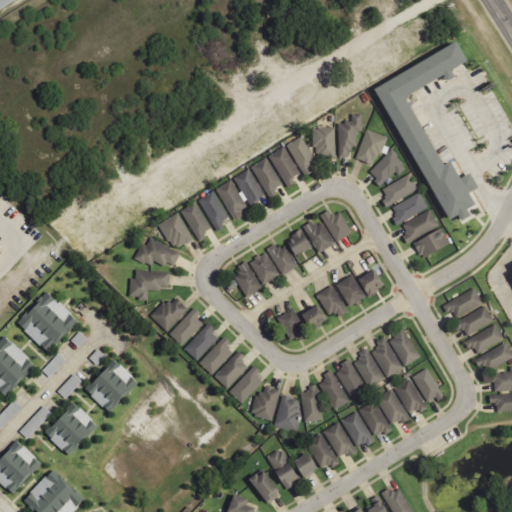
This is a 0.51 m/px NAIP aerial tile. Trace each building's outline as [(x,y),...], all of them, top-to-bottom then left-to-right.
[(0,0),(0,8),(14,0),(0,0)] [(455,39),(465,60),(450,70),(453,77),(445,80),(443,76),(404,96),(441,163),(449,161),(459,178),(467,172),(475,187),(470,191),(476,203),(467,207),(469,213),(462,221),(459,216),(451,221),(372,89),(455,39)] [(349,158),(349,150),(358,149),(357,132),(363,132),(363,115),(345,116),(345,125),(339,125),(339,158),(349,158)] [(335,128),(313,128),(314,158),(336,157),(335,128)] [(386,136),(366,130),(357,160),(376,166),(386,136)] [(305,175),(287,144),(301,136),(316,161),(310,165),(311,166),(309,168),(311,171),(305,175)] [(288,185),(269,154),(283,146),(299,171),(293,175),(294,176),(292,178),(294,181),(288,185)] [(395,173),(399,177),(408,169),(392,151),(368,172),(381,186),(395,173)] [(270,196),(251,165),(265,157),(281,182),(274,186),(275,188),(273,189),(276,192),(270,196)] [(252,207),(233,177),(247,168),(263,193),(257,197),(257,199),(255,200),(258,203),(252,207)] [(386,204),(417,186),(408,172),(383,187),(386,193),(385,194),(386,196),(382,198),(386,204)] [(235,218),(216,187),(230,178),(246,204),(240,208),(241,209),(239,210),(241,214),(235,218)] [(217,229),(199,198),(213,190),(228,215),(222,219),(223,220),(221,222),(223,225),(217,229)] [(395,223),(426,205),(418,191),(392,206),(396,212),(394,213),(395,215),(392,217),(395,223)] [(199,240),(180,210),(194,201),(210,226),(204,230),(205,232),(203,233),(205,236),(199,240)] [(338,208),(321,216),(334,242),(351,233),(338,208)] [(406,241),(437,223),(429,209),(403,224),(407,230),(405,231),(407,233),(403,235),(406,241)] [(193,241),(181,213),(160,222),(172,250),(193,241)] [(317,252),(333,246),(323,222),(314,226),(312,221),(306,224),(317,252)] [(292,256),(309,246),(300,230),(284,239),(287,245),(278,250),(274,243),(265,248),(281,275),(298,266),(292,256)] [(180,251),(145,238),(136,261),(152,267),(154,261),(174,269),(180,251)] [(248,263),(262,285),(279,275),(265,252),(248,263)] [(244,297),(261,289),(248,261),(237,266),(240,274),(235,277),(244,297)] [(356,279),(367,297),(383,288),(372,269),(356,279)] [(148,299),(148,289),(169,290),(170,272),(135,272),(135,280),(130,279),(129,299),(148,299)] [(365,299),(354,275),(336,283),(347,307),(365,299)] [(345,310),(332,285),(316,294),(329,319),(345,310)] [(443,304),(474,286),(482,301),(456,315),(453,309),(451,310),(450,308),(446,310),(443,304)] [(20,324),(50,351),(78,320),(48,292),(20,324)] [(150,316),(166,332),(187,309),(176,298),(169,305),(164,301),(150,316)] [(308,331),(325,323),(317,305),(300,313),(308,331)] [(454,322),(485,305),(493,319),(467,334),(464,327),(462,328),(461,326),(457,328),(454,322)] [(194,307),(170,333),(182,344),(202,322),(197,317),(198,316),(196,314),(199,311),(194,307)] [(290,343),(307,335),(294,309),(278,317),(290,343)] [(209,321),(185,347),(197,359),(217,337),(212,332),(213,331),(211,329),(214,326),(209,321)] [(464,340),(495,323),(503,337),(478,352),(474,345),(472,346),(471,344),(468,346),(464,340)] [(401,326),(420,356),(406,365),(390,339),(396,336),(395,334),(398,333),(395,329),(401,326)] [(0,341),(0,387),(8,395),(36,364),(5,336),(0,341)] [(225,336),(200,362),(212,373),(233,352),(227,347),(229,345),(227,344),(230,341),(225,336)] [(383,337),(401,367),(387,376),(372,350),(378,347),(377,345),(379,344),(377,340),(383,337)] [(474,358),(505,340),(511,351),(511,356),(488,369),(484,363),(483,364),(481,362),(478,364),(474,358)] [(365,346),(383,377),(369,386),(354,360),(360,356),(359,355),(361,354),(359,350),(365,346)] [(239,350),(215,376),(227,387),(247,366),(242,361),(243,359),(241,358),(244,355),(239,350)] [(138,379),(115,356),(88,384),(111,407),(138,379)] [(347,357),(366,388),(352,396),(336,371),(343,367),(342,366),(344,364),(341,361),(347,357)] [(254,364),(230,390),(242,401),(262,380),(257,375),(258,373),(257,372),(259,369),(254,364)] [(445,397),(426,366),(412,375),(427,400),(434,397),(435,398),(437,397),(439,400),(445,397)] [(511,366),(510,366),(510,373),(492,373),(493,391),(511,390),(511,366)] [(330,369),(349,399),(335,408),(320,383),(326,379),(325,377),(327,376),(325,373),(330,369)] [(428,408),(409,378),(395,387),(410,412),(417,408),(418,410),(420,408),(422,412),(428,408)] [(301,393),(303,421),(320,420),(319,386),(308,386),(308,393),(301,393)] [(272,421),(281,391),(265,387),(263,393),(257,391),(250,415),(272,421)] [(410,420),(392,389),(378,398),(393,423),(399,419),(400,421),(402,420),(405,423),(410,420)] [(511,393),(488,395),(488,405),(496,404),(496,412),(511,411),(511,393)] [(303,401),(282,395),(273,425),(294,431),(303,401)] [(393,430),(374,399),(360,408),(376,433),(382,429),(383,431),(385,430),(387,433),(393,430)] [(97,424),(74,402),(47,430),(70,452),(97,424)] [(374,440),(355,410),(341,419),(356,444),(363,440),(364,442),(366,440),(368,444),(374,440)] [(356,452),(337,421),(323,430),(339,455),(345,451),(346,453),(348,452),(350,455),(356,452)] [(340,463),(321,433),(307,442),(323,467),(329,463),(330,465),(332,464),(334,467),(340,463)] [(40,463),(17,440),(0,457),(0,478),(13,491),(40,463)] [(289,462),(283,449),(267,456),(281,487),(317,471),(309,453),(289,462)] [(53,468),(25,499),(39,511),(70,511),(84,497),(53,468)] [(249,481),(265,504),(280,494),(263,471),(249,481)] [(389,511),(412,511),(399,486),(381,495),(389,511)] [(248,500),(232,494),(225,511),(252,511),(254,509),(246,506),(248,500)] [(367,511),(387,511),(382,500),(366,508),(367,511)]
